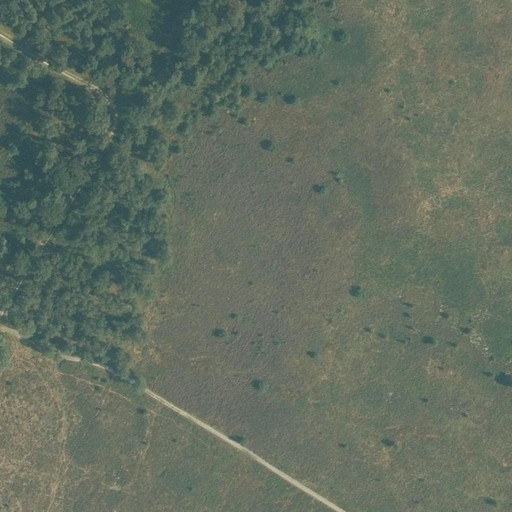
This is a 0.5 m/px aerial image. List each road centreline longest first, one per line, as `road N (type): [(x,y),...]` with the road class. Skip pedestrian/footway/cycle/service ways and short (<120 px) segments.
road 1 (track): [(0,323),(40,349),(109,368),(342,511)]
road 2 (track): [(131,103),(0,313)]
road 3 (track): [(0,26),(131,103)]
